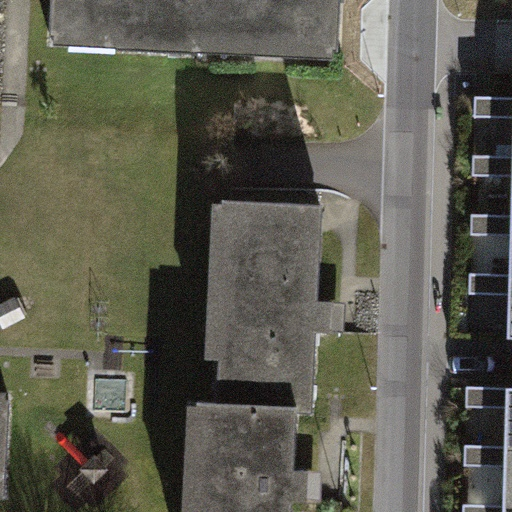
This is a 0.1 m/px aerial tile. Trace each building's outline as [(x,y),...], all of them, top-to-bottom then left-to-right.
[(51,0),(50,34),(333,49),(335,0),(51,0)] [(507,328),(509,91),(475,91),(473,328),(507,328)] [(225,349),(223,395),(296,397),(314,397),(317,326),(332,327),(333,317),(334,293),(319,292),(323,196),(215,191),(208,349),(225,349)] [(14,297),(0,305),(0,318),(5,328),(25,317),(14,297)] [(0,484),(5,485),(9,383),(0,382),(0,484)] [(223,395),(186,394),(182,511),(290,511),(291,496),(306,497),(306,480),(307,461),(294,461),(296,397),(223,395)] [(511,511),(511,502),(504,502),(503,511),(511,511)]
